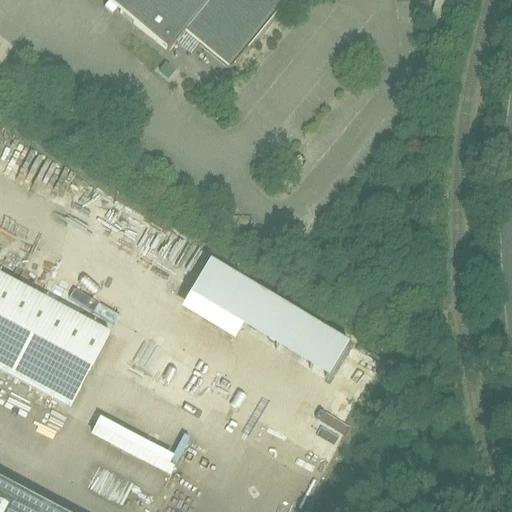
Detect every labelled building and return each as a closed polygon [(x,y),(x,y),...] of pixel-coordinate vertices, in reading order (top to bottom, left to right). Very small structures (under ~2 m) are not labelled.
[(109,0),(176,54),(191,36),(234,72),(293,0),(109,0)] [(452,0),(420,0),(413,22),(442,31),(452,0)] [(254,333),(345,378),(364,340),(217,267),(194,315),(249,342),(254,333)] [(105,340),(0,282),(0,369),(68,407),(105,340)] [(105,422),(97,440),(175,475),(183,457),(105,422)] [(74,511),(0,472),(0,511),(74,511)]
